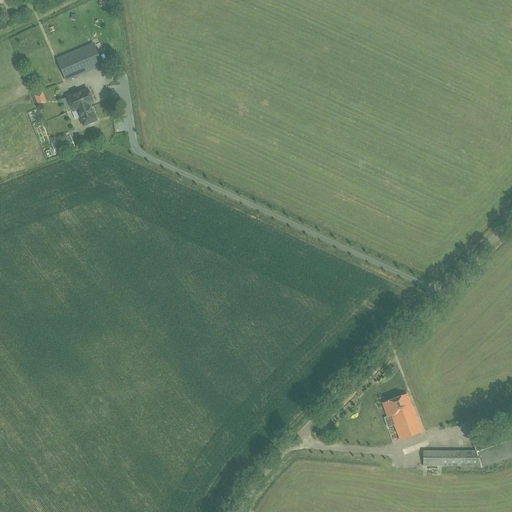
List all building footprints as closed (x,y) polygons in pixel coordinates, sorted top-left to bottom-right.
[(66,81),(104,66),(94,43),(56,58),(66,81)] [(77,109),(84,125),(97,120),(89,103),(93,102),(91,97),(92,95),(90,91),(88,90),(87,89),(75,94),(75,93),(67,96),(73,110),(77,109)] [(55,154),(75,146),(70,135),(51,143),(55,154)] [(387,428),(394,426),(400,441),(422,432),(413,408),(412,408),(407,394),(383,403),(388,417),(384,418),(387,428)] [(511,421),(471,435),(476,452),(481,466),(482,468),(511,457),(511,421)] [(439,466),(439,452),(423,452),(423,466),(439,466)] [(481,466),(476,452),(457,452),(457,466),(481,466)]
